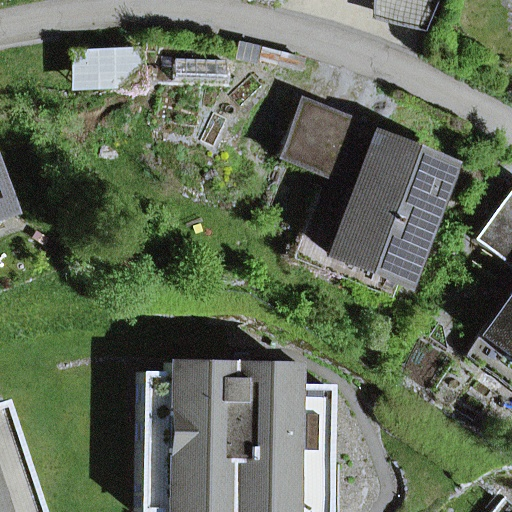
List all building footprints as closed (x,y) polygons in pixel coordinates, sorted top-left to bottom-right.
[(439,0),(374,0),(369,21),(423,34),(439,0)] [(79,90),(139,87),(137,51),(77,54),(79,90)] [(276,158),(351,188),(371,139),(296,108),(276,158)] [(351,188),(324,254),(395,283),(442,167),(371,139),(351,188)] [(511,195),(510,194),(508,193),(472,241),(511,270),(511,290),(477,337),(479,339),(511,363),(511,195)] [(511,395),(511,363),(479,339),(464,360),(511,395)] [(322,511),(325,387),(287,386),(287,366),(164,364),(164,374),(136,373),(133,511),(322,511)] [(36,511),(1,402),(0,401),(0,511),(36,511)] [(511,511),(511,504),(504,498),(492,511),(511,511)]
